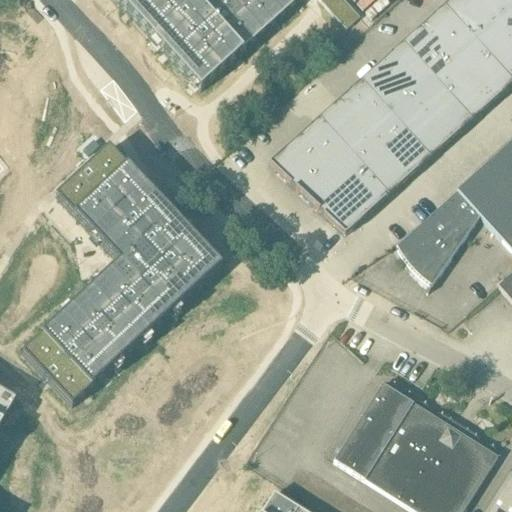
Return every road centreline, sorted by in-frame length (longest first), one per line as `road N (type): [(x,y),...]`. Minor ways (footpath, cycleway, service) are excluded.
road 1 (unclassified): [(54,0),(330,291)]
road 2 (unclassified): [(173,511),(330,291)]
road 3 (unclassified): [(330,291),(511,396)]
